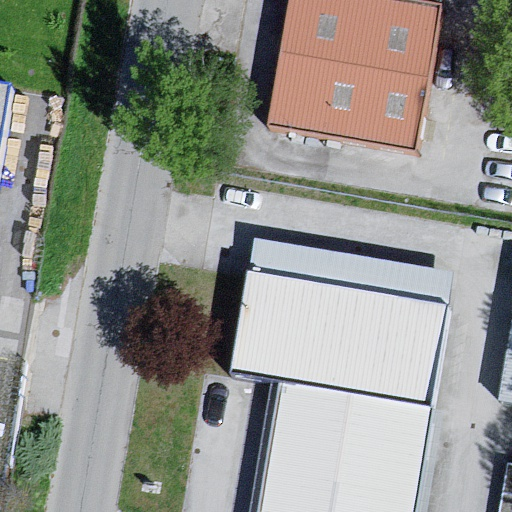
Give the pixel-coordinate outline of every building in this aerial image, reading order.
[(445,19),(318,0),(288,0),(263,142),(417,170),(445,19)] [(0,177),(14,94),(0,92),(0,177)] [(409,511),(450,289),(249,254),(225,384),(277,393),(255,511),(409,511)] [(511,322),(498,408),(511,409),(511,322)] [(511,511),(511,462),(509,462),(499,511),(511,511)]
